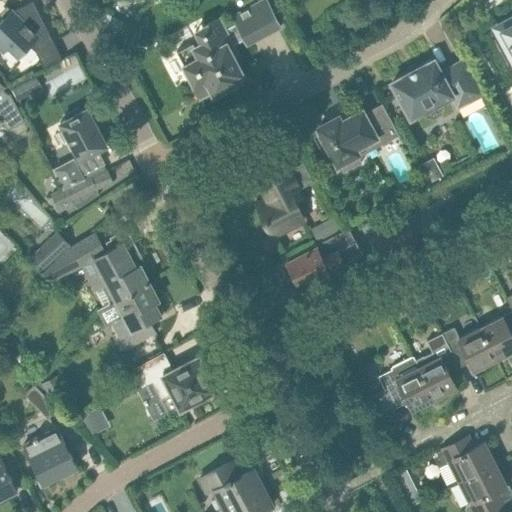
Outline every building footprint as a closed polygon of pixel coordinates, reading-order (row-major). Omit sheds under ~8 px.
[(61,57),(32,0),(12,10),(10,9),(0,20),(0,45),(19,57),(31,44),(43,67),(61,57)] [(219,18),(195,30),(201,42),(194,45),(193,42),(176,51),(184,64),(183,65),(200,97),(211,91),(213,95),(241,80),(239,76),(243,74),(234,55),(238,53),(233,44),(244,39),(247,44),(280,26),(266,0),(262,0),(232,16),(235,23),(225,28),(219,18)] [(511,16),(491,28),(511,64),(511,16)] [(401,100),(398,101),(409,121),(422,114),(425,116),(433,118),(440,114),(443,107),(443,103),(451,99),(456,110),(484,95),(475,77),(472,78),(463,60),(441,72),(433,59),(391,82),(401,100)] [(37,74),(14,85),(19,97),(42,86),(37,74)] [(0,123),(1,122),(3,120),(10,128),(27,117),(11,93),(8,95),(1,89),(4,87),(0,82),(0,123)] [(319,132),(313,135),(322,153),(328,164),(332,162),(336,168),(339,166),(342,172),(361,162),(358,156),(356,151),(375,141),(377,146),(398,134),(393,124),(383,106),(366,116),(362,109),(341,120),(339,117),(317,128),(319,132)] [(73,159),(55,168),(57,173),(55,173),(63,188),(83,177),(82,174),(104,163),(97,150),(107,145),(102,136),(95,122),(87,107),(81,111),(78,107),(64,114),(66,119),(60,122),(79,158),(74,160),(73,159)] [(271,162),(253,171),(266,197),(255,203),(272,234),(289,225),(303,218),(296,204),(303,201),(297,188),(298,188),(311,181),(302,163),(289,169),(288,167),(282,156),(271,162)] [(71,185),(50,195),(57,208),(75,200),(79,208),(101,194),(99,190),(113,183),(106,168),(92,175),(71,185)] [(57,231),(29,257),(51,280),(82,263),(110,249),(105,239),(98,226),(68,242),(57,231)] [(110,249),(82,263),(91,280),(102,274),(107,284),(115,300),(150,283),(140,265),(144,263),(126,228),(108,237),(105,239),(110,249)] [(363,254),(350,229),(286,262),(299,287),(363,254)] [(403,245),(396,230),(376,241),(383,256),(403,245)] [(53,282),(15,246),(15,247),(19,251),(5,265),(32,292),(47,278),(52,283),(53,282)] [(123,315),(111,321),(125,348),(155,332),(149,320),(165,312),(150,283),(115,300),(123,315)] [(501,316),(480,327),(496,359),(511,351),(511,309),(508,300),(507,300),(511,309),(500,316),(501,316)] [(496,359),(480,327),(459,337),(454,326),(441,332),(459,366),(469,361),(474,370),(496,359)] [(431,351),(414,360),(434,399),(456,388),(448,372),(459,366),(441,332),(425,340),(431,351)] [(180,408),(216,390),(202,363),(199,365),(192,362),(191,360),(173,370),(163,352),(132,368),(141,386),(152,380),(168,412),(179,406),(180,408)] [(382,390),(374,394),(375,395),(384,413),(407,401),(412,410),(434,399),(414,360),(412,356),(387,368),(389,371),(375,377),(379,385),(382,390)] [(35,383),(49,398),(66,389),(57,374),(48,379),(42,374),(35,383)] [(49,398),(35,383),(34,384),(23,394),(47,418),(58,408),(48,399),(49,398)] [(94,404),(80,411),(90,432),(105,425),(94,404)] [(23,444),(34,466),(43,484),(77,467),(57,427),(23,444)] [(436,451),(441,461),(444,462),(447,461),(450,466),(458,482),(496,463),(485,441),(474,446),(468,435),(436,451)] [(0,456),(0,498),(17,490),(0,456)] [(234,459),(198,478),(207,493),(214,489),(215,488),(227,511),(259,511),(272,505),(271,504),(270,505),(259,485),(261,484),(252,468),(242,473),(234,459)] [(496,490),(507,485),(496,463),(458,482),(468,503),(466,504),(464,508),(466,511),(479,511),(502,501),(496,490)] [(417,489),(404,495),(409,506),(422,500),(417,489)] [(511,511),(511,509),(507,511),(502,501),(479,511),(511,511)]
